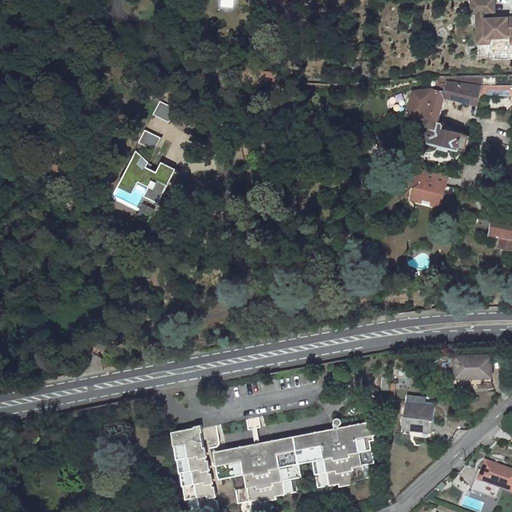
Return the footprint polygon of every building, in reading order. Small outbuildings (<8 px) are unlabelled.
[(470,0),(472,12),(477,12),(489,11),(488,0),(470,0)] [(510,36),(511,37),(511,16),(489,17),(477,17),(478,42),(488,41),(490,39),(490,36),(510,36)] [(245,36),(230,35),(230,43),(245,44),(245,36)] [(450,82),(447,82),(435,83),(434,89),(414,91),(408,114),(426,118),(424,125),(426,126),(427,122),(440,124),(441,121),(439,120),(445,96),(446,96),(447,96),(450,82)] [(450,82),(447,96),(474,102),(473,107),(477,108),(480,96),(511,94),(511,85),(483,86),(450,82)] [(443,121),(441,121),(440,124),(427,122),(426,126),(424,125),(421,139),(429,140),(428,141),(459,149),(459,148),(467,150),(471,134),(443,128),(444,124),(443,121)] [(147,187),(144,194),(158,201),(173,174),(158,166),(155,170),(147,166),(149,161),(137,148),(120,182),(135,189),(139,182),(147,187)] [(441,207),(449,175),(424,169),(410,181),(415,190),(413,200),(423,202),(422,204),(432,206),(433,205),(441,207)] [(511,220),(499,218),(496,235),(501,236),(499,247),(511,248),(511,220)] [(491,355),(455,356),(456,386),(485,386),(485,383),(492,383),(491,355)] [(436,401),(407,398),(405,429),(433,431),(436,401)] [(356,483),(378,478),(371,442),(376,440),(375,436),(376,436),(373,422),(340,428),(339,427),(341,426),(342,425),(343,423),(343,422),(342,420),(341,419),(340,418),(339,417),(337,418),(336,418),(335,419),(334,420),(334,421),(333,422),(333,423),(333,424),(335,429),(214,453),(220,481),(233,478),(239,511),(272,511),(271,506),(268,506),(267,500),(298,494),(296,481),(302,479),(300,466),(313,463),(319,490),(340,486),(341,489),(357,486),(356,483)] [(195,428),(174,432),(189,511),(198,511),(211,510),(211,511),(220,510),(218,500),(216,501),(203,432),(204,432),(203,425),(195,426),(195,428)] [(487,464),(481,480),(511,490),(511,469),(507,468),(506,470),(487,464)] [(468,498),(466,507),(482,510),(484,501),(468,498)]
